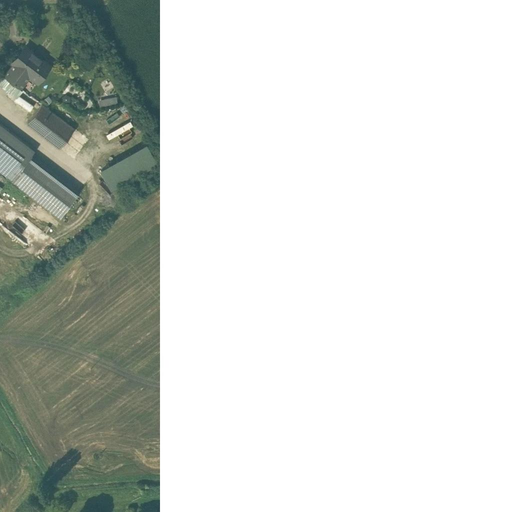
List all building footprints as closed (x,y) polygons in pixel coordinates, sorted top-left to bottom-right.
[(50,66),(25,46),(12,62),(14,64),(36,81),(37,82),(50,66)] [(36,81),(14,64),(13,64),(0,81),(0,101),(27,123),(42,104),(49,94),(35,84),(33,85),(36,81)] [(49,94),(42,104),(27,123),(48,139),(59,147),(60,146),(73,128),(62,120),(48,108),(55,99),(49,94)] [(117,95),(101,99),(102,105),(119,102),(117,95)] [(110,137),(134,125),(132,120),(108,132),(110,137)] [(0,122),(0,169),(10,177),(33,147),(0,122)] [(150,169),(159,164),(149,144),(101,166),(112,187),(150,169)] [(78,192),(30,155),(12,179),(59,215),(78,192)] [(34,237),(46,221),(53,226),(61,217),(36,198),(23,215),(33,222),(24,233),(10,223),(6,227),(24,240),(29,234),(34,237)]
